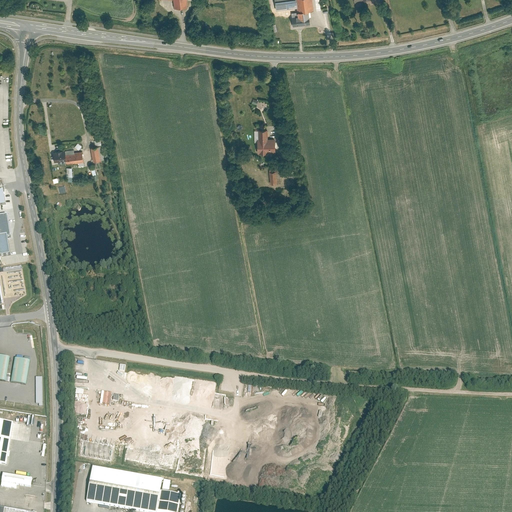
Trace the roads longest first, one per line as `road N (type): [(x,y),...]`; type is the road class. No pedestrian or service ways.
road 1 (secondary): [(511,19),(439,41),(330,56),(243,54),(27,25)]
road 2 (unclassified): [(511,394),(350,386),(55,348)]
road 3 (tertiary): [(27,25),(19,128),(51,313)]
road 4 (tertiary): [(55,348),(55,511)]
